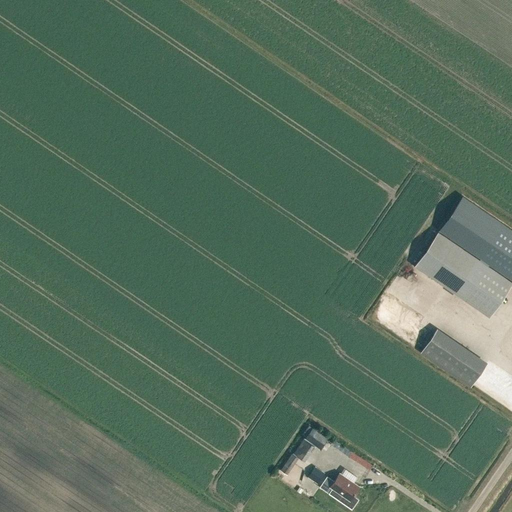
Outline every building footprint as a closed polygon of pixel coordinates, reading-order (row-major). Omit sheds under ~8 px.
[(511,229),(462,195),(439,229),(511,278),(511,229)] [(511,281),(437,231),(414,264),(489,315),(511,282),(511,281)] [(467,385),(484,360),(432,326),(416,351),(467,385)] [(319,448),(327,437),(312,427),(305,437),(319,448)] [(286,474),(298,457),(291,453),(280,469),(286,474)] [(317,483),(324,473),(314,466),(307,476),(317,483)] [(332,487),(342,494),(339,500),(351,508),(357,499),(352,496),(359,486),(339,473),(334,481),(327,476),(320,486),(329,493),(332,487)]
